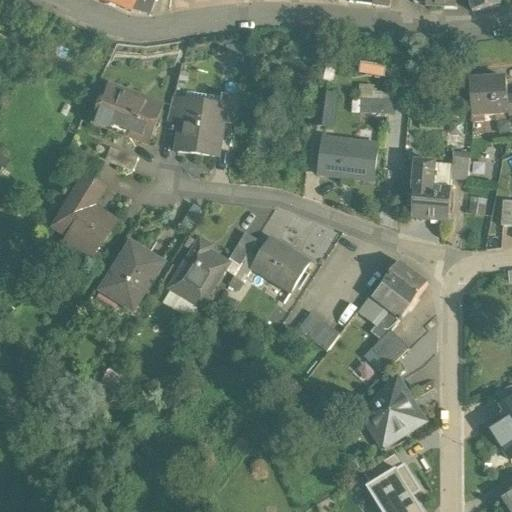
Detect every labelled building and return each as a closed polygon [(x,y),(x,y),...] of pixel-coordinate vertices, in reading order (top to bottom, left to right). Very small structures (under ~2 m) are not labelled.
[(96,0),(96,1),(129,15),(130,11),(130,10),(133,0),(96,0)] [(133,0),(130,10),(130,11),(147,16),(152,0),(133,0)] [(388,0),(372,0),(371,6),(388,8),(388,0)] [(426,0),(426,5),(426,8),(456,9),(456,0),(426,0)] [(498,0),(469,0),(473,13),(500,6),(498,0)] [(506,78),(468,80),(472,116),(508,114),(507,98),(506,78)] [(158,110),(129,100),(131,95),(106,86),(92,125),(107,131),(109,124),(147,139),(158,110)] [(238,95),(221,93),(219,107),(221,107),(219,120),(235,122),(238,95)] [(184,97),(172,96),(167,119),(181,121),(184,102),(184,97)] [(328,100),(314,99),(311,124),(325,126),(328,100)] [(390,101),(360,99),(359,112),(390,114),(390,101)] [(219,107),(184,102),(181,121),(178,150),(218,155),(220,140),(217,140),(219,120),(221,107),(219,107)] [(511,128),(494,129),(495,141),(511,140),(511,128)] [(358,143),(322,139),(318,175),(374,181),(377,150),(358,148),(358,143)] [(138,160),(115,152),(111,165),(133,174),(138,160)] [(113,175),(88,158),(78,173),(87,178),(104,189),(113,175)] [(452,182),(468,183),(469,161),(453,160),(452,182)] [(431,163),(414,162),(413,186),(414,186),(414,188),(430,188),(430,182),(431,163)] [(87,178),(56,226),(73,236),(61,254),(86,270),(115,224),(91,208),(104,189),(87,178)] [(430,188),(414,188),(414,186),(413,186),(411,220),(413,220),(413,219),(431,220),(431,214),(449,215),(451,188),(449,188),(449,189),(437,189),(430,188)] [(511,203),(503,203),(500,227),(511,228),(511,203)] [(256,241),(245,234),(231,258),(242,265),(249,253),(256,241)] [(211,246),(200,239),(180,272),(197,282),(187,298),(201,307),(228,263),(208,251),(211,246)] [(260,259),(254,269),(292,293),(310,262),(272,239),(260,259)] [(132,243),(102,292),(134,312),(163,263),(132,243)] [(242,265),(235,276),(245,282),(254,269),(260,259),(249,253),(242,265)] [(383,285),(383,286),(411,307),(428,285),(400,263),(383,285)] [(197,282),(180,272),(170,288),(187,298),(197,282)] [(381,283),(359,314),(376,327),(371,332),(382,341),(385,342),(392,333),(411,307),(383,286),(383,285),(381,283)] [(341,335),(312,313),(295,335),(305,342),(309,337),(328,352),(341,335)] [(392,333),(385,342),(382,341),(373,350),(391,368),(409,350),(392,333)] [(229,344),(216,370),(225,374),(238,348),(229,344)] [(398,378),(366,410),(362,415),(382,449),(423,424),(411,403),(413,401),(398,378)] [(511,386),(499,392),(506,403),(511,399),(511,386)] [(511,399),(506,403),(502,405),(507,412),(489,423),(511,460),(511,399)] [(364,476),(371,488),(396,472),(402,469),(395,457),(364,476)] [(396,472),(413,498),(421,493),(405,467),(402,469),(396,472)] [(380,511),(421,511),(413,498),(396,472),(371,488),(367,490),(380,511)] [(511,511),(511,491),(502,498),(511,511)]
